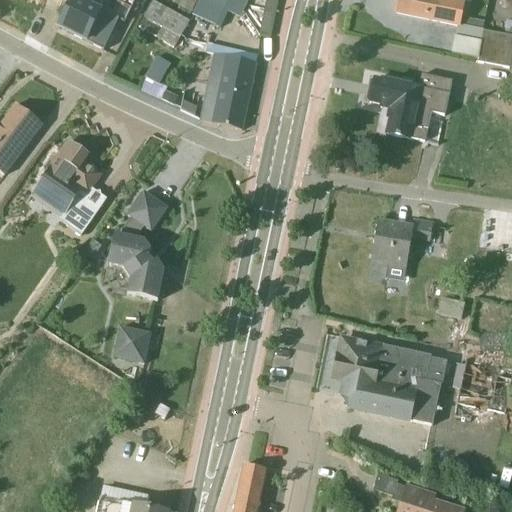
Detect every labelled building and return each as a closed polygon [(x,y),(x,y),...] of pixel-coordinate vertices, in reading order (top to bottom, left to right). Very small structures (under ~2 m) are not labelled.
[(86,0),(85,5),(73,0),(71,0),(57,31),(102,54),(117,23),(123,26),(133,3),(127,0),(116,0),(111,12),(103,9),(106,1),(110,3),(111,0),(86,0)] [(195,0),(238,21),(247,0),(195,0)] [(275,0),(265,0),(258,36),(267,38),(275,0)] [(396,0),(393,16),(456,29),(450,56),(477,61),(482,34),(483,25),(460,20),(463,5),(446,1),(446,0),(396,0)] [(187,24),(152,4),(142,22),(136,31),(155,41),(172,51),(187,24)] [(476,65),(511,71),(511,39),(482,34),(481,34),(477,61),(476,65)] [(213,58),(199,123),(211,126),(210,127),(240,134),(256,59),(189,45),(188,52),(205,56),(205,55),(213,58)] [(373,83),(368,105),(379,108),(379,110),(388,112),(386,121),(388,122),(385,137),(386,138),(423,145),(429,117),(443,119),(450,85),(420,78),(419,79),(417,88),(396,84),(395,88),(373,83)] [(144,81),(143,81),(138,92),(171,107),(175,99),(164,94),(166,91),(144,81)] [(0,177),(2,179),(40,128),(14,108),(0,127),(0,177)] [(87,159),(67,145),(56,161),(51,158),(50,158),(41,172),(46,177),(31,197),(61,219),(58,224),(80,239),(105,203),(100,199),(99,195),(95,195),(89,192),(98,178),(82,167),(87,159)] [(166,212),(142,195),(125,219),(128,221),(121,232),(120,239),(112,238),(106,269),(121,273),(127,284),(125,297),(156,304),(162,275),(156,264),(152,266),(146,257),(149,254),(143,245),(137,243),(138,237),(142,231),(149,236),(166,212)] [(376,225),(370,261),(386,264),(385,276),(390,277),(390,275),(403,277),(412,243),(428,245),(431,228),(411,224),(410,231),(376,225)] [(462,306),(439,302),(436,317),(459,322),(462,306)] [(111,361),(142,368),(149,337),(117,331),(111,361)] [(339,398),(348,412),(431,429),(443,370),(443,364),(344,343),(344,344),(340,360),(337,359),(333,376),(344,379),(340,397),(339,398)] [(480,344),(476,360),(503,366),(507,350),(480,344)] [(458,392),(463,369),(455,367),(450,390),(458,392)] [(130,412),(141,419),(140,421),(142,419),(144,421),(153,406),(138,399),(130,412)] [(243,469),(233,511),(255,511),(263,474),(243,469)] [(391,500),(390,503),(398,506),(396,511),(458,511),(433,503),(434,496),(396,484),(376,478),(371,493),(391,500)] [(141,511),(98,503),(96,511),(141,511)]
